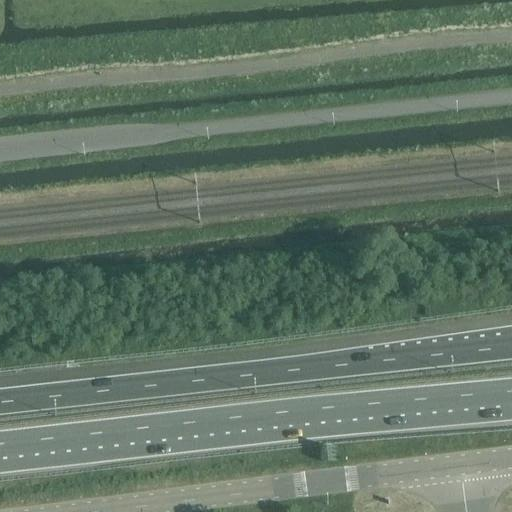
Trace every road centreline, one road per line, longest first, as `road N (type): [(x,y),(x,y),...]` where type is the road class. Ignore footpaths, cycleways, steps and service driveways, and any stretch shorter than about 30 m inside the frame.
road 1 (motorway): [(511,346),(0,401)]
road 2 (unclassified): [(0,153),(511,99)]
road 3 (unknown): [(511,53),(0,107)]
road 4 (motorway): [(0,443),(511,391)]
road 5 (secondary): [(104,511),(459,467)]
